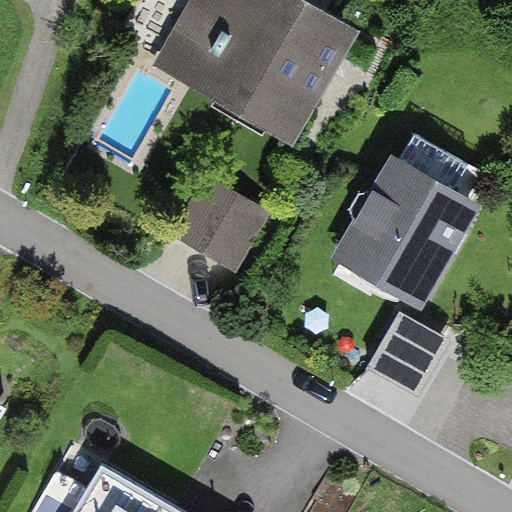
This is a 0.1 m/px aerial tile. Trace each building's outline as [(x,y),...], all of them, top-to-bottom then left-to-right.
[(354,36),(292,0),(204,0),(166,67),(293,141),(354,36)] [(338,269),(421,317),(487,201),(404,154),(338,269)] [(266,212),(210,181),(179,235),(235,267),(266,212)] [(401,314),(371,365),(412,389),(442,337),(401,314)] [(0,421),(9,407),(0,401),(0,421)] [(172,511),(103,472),(80,511),(172,511)]
